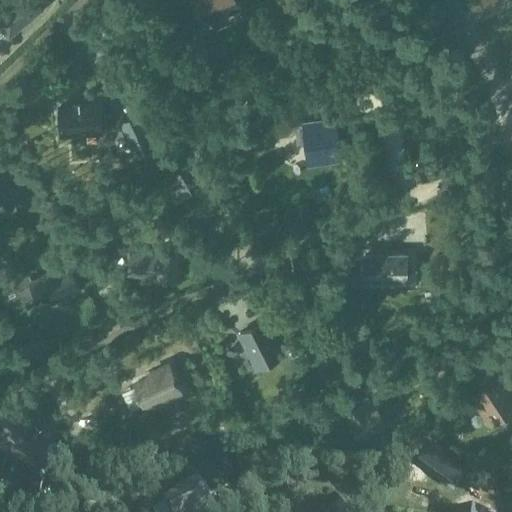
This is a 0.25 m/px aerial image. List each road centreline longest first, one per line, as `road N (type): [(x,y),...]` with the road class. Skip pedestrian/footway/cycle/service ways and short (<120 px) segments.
road 1 (unclassified): [(0,395),(343,220),(445,184),(511,130)]
road 2 (unclassified): [(511,130),(447,0)]
